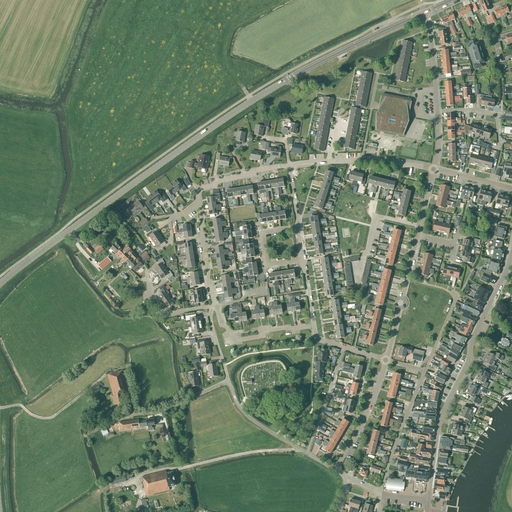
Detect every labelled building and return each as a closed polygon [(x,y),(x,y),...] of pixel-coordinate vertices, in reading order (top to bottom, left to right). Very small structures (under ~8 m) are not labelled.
[(488,4),(486,0),(480,0),(478,1),(480,5),(478,6),(477,4),(472,6),(475,12),(478,11),(478,10),(478,8),(488,4)] [(478,10),(478,11),(479,11),(482,9),(484,13),(490,10),(488,4),(478,8),(478,10)] [(467,19),(469,18),(468,14),(471,12),(468,6),(463,8),(465,15),(467,19)] [(500,8),(503,15),(509,12),(506,6),(500,8)] [(460,18),(465,15),(463,8),(457,11),(460,18)] [(497,18),(503,15),(500,8),(494,11),(497,18)] [(490,20),(494,18),(492,12),(488,14),(489,16),(486,17),(488,21),(490,20)] [(451,26),(453,26),(453,25),(451,21),(455,20),(452,13),(446,16),(449,22),(451,26)] [(440,18),(443,25),(449,22),(446,16),(440,18)] [(511,35),(501,38),(501,39),(502,41),(506,40),(507,44),(509,43),(510,46),(511,45),(511,35)] [(401,48),(411,50),(412,43),(402,41),(401,48)] [(475,44),(474,41),(467,43),(475,69),(483,67),(482,64),(485,63),(478,43),(475,44)] [(411,50),(401,48),(400,54),(409,56),(411,50)] [(400,54),(398,61),(408,63),(409,56),(400,54)] [(398,61),(397,67),(407,69),(408,63),(398,61)] [(397,67),(396,74),(406,76),(407,69),(397,67)] [(362,72),(361,79),(370,81),(371,74),(362,72)] [(396,74),(395,81),(404,82),(406,76),(396,74)] [(370,81),(361,79),(359,85),(369,87),(370,81)] [(358,92),(368,94),(369,87),(359,85),(358,92)] [(469,97),(469,89),(463,89),(464,99),(466,99),(466,105),(473,105),(473,97),(469,97)] [(357,99),(366,100),(368,94),(358,92),(357,99)] [(489,97),(487,106),(493,108),(494,105),(498,106),(499,100),(495,99),(494,101),(490,100),(492,93),(490,93),(489,97)] [(411,99),(395,96),(383,94),(381,97),(378,111),(376,115),(376,130),(404,135),(409,122),(409,117),(411,103),(411,99)] [(489,97),(480,95),(480,98),(482,99),(480,105),(487,106),(489,97)] [(332,106),(334,99),(324,98),(323,104),(332,106)] [(357,99),(355,105),(365,107),(366,100),(357,99)] [(323,104),(321,111),(331,113),(332,106),(323,104)] [(350,115),(360,117),(361,110),(361,108),(365,108),(365,107),(355,105),(355,107),(352,107),(351,108),(350,115)] [(321,111),(320,117),(330,119),(331,113),(321,111)] [(349,121),(358,123),(360,117),(350,115),(349,121)] [(319,124),(329,126),(330,119),(320,117),(319,124)] [(268,128),(269,121),(263,119),(261,127),(256,126),(254,135),(262,137),(264,127),(268,128)] [(349,121),(348,128),(357,130),(358,123),(349,121)] [(289,135),(289,133),(296,135),(297,130),(296,130),(297,125),(291,124),(290,131),(287,131),(287,134),(289,135)] [(329,126),(319,124),(318,130),(327,132),(329,126)] [(473,134),(476,125),(471,124),(470,127),(465,125),(465,134),(467,135),(468,133),(473,134)] [(346,134),(356,136),(357,130),(348,128),(346,134)] [(486,129),(484,138),(489,139),(492,130),(486,129)] [(327,132),(318,130),(316,137),(326,139),(327,132)] [(243,143),(245,133),(238,132),(236,141),(236,144),(236,145),(239,146),(240,145),(240,142),(243,143)] [(345,141),(355,143),(356,136),(346,134),(345,141)] [(326,139),(316,137),(315,143),(325,145),(326,139)] [(355,143),(345,141),(344,148),(353,149),(355,143)] [(314,150),(323,152),(325,145),(315,143),(314,150)] [(302,154),(303,146),(293,144),(291,153),(296,154),(296,153),(302,154)] [(268,152),(271,152),(270,156),(280,158),(281,150),(269,148),(268,150),(268,152)] [(260,161),(261,153),(252,151),(250,159),(260,161)] [(206,169),(209,157),(200,155),(199,164),(195,164),(195,162),(190,161),(189,168),(194,169),(194,167),(206,169)] [(230,159),(220,157),(220,161),(219,165),(228,167),(229,163),(231,164),(232,158),(230,157),(230,159)] [(511,180),(511,179),(511,173),(511,170),(504,169),(503,171),(506,172),(505,178),(511,180)] [(324,177),(334,180),(335,178),(332,177),(333,173),(326,171),(324,177)] [(353,181),(353,183),(355,183),(357,173),(351,172),(350,176),(347,175),(346,180),(349,181),(349,180),(353,181)] [(357,173),(355,183),(356,183),(357,182),(361,183),(361,184),(364,185),(365,179),(362,179),(363,175),(357,173)] [(334,180),(324,177),(322,183),(330,186),(331,182),(334,182),(334,180)] [(374,188),(375,186),(376,178),(370,177),(368,184),(372,185),(372,188),(374,188)] [(383,180),(376,178),(375,186),(374,188),(376,189),(377,186),(381,187),(383,180)] [(171,184),(177,192),(181,189),(183,192),(187,190),(182,183),(179,185),(176,181),(171,184)] [(388,192),(389,189),(393,190),(395,183),(389,181),(387,189),(386,191),(388,192)] [(321,189),(328,192),(330,186),(322,183),(321,189)] [(173,195),(177,192),(171,184),(166,188),(169,192),(167,194),(172,201),(175,198),(173,195)] [(450,187),(441,185),(439,191),(452,194),(453,192),(449,191),(450,187)] [(466,200),(469,187),(464,186),(461,196),(460,199),(466,200)] [(469,187),(466,200),(468,201),(469,198),(473,199),(475,189),(469,187)] [(321,189),(319,195),(326,198),(328,192),(321,189)] [(399,196),(409,198),(411,192),(404,190),(403,194),(400,193),(399,196)] [(483,205),(487,192),(481,190),(478,200),(477,205),(483,206),(483,205)] [(151,195),(156,203),(161,200),(163,203),(166,200),(161,194),(159,196),(156,191),(151,195)] [(487,192),(483,205),(486,205),(486,202),(490,203),(492,193),(487,192)] [(152,210),(154,209),(152,206),(156,203),(151,195),(146,199),(149,203),(146,205),(151,211),(152,210)] [(319,195),(317,201),(324,204),(325,201),(326,198),(319,195)] [(501,209),(504,196),(498,195),(496,204),(500,205),(499,209),(501,209)] [(399,196),(399,198),(401,199),(400,203),(408,204),(409,198),(399,196)] [(447,198),(438,196),(437,201),(450,204),(450,202),(446,201),(447,198)] [(504,196),(501,209),(503,210),(503,208),(507,209),(510,198),(504,196)] [(147,209),(140,199),(137,202),(129,208),(134,215),(142,209),(144,211),(147,209)] [(323,206),(326,206),(327,204),(324,204),(317,201),(315,207),(322,210),(323,206)] [(277,207),(280,221),(286,220),(285,216),(288,215),(287,209),(284,210),(285,212),(280,212),(280,211),(280,210),(280,207),(277,207)] [(396,208),(396,210),(398,211),(397,215),(405,217),(406,210),(396,208)] [(267,223),(265,209),(263,210),(263,213),(264,213),(264,215),(259,215),(259,214),(256,214),(257,220),(260,219),(261,223),(267,223)] [(273,222),(272,213),(267,214),(267,212),(268,212),(267,209),(265,209),(267,223),(273,222)] [(438,232),(441,219),(439,218),(438,222),(435,222),(433,231),(438,232)] [(240,231),(234,232),(235,234),(238,234),(251,232),(250,226),(246,226),(246,223),(240,224),(240,227),(242,227),(243,231),(241,232),(241,231),(240,231)] [(179,233),(191,231),(190,225),(182,226),(183,230),(179,231),(179,233)] [(493,240),(496,241),(497,238),(504,240),(505,235),(506,232),(505,232),(506,228),(497,226),(494,237),(489,236),(489,240),(493,240)] [(153,242),(161,237),(157,231),(153,234),(152,231),(146,235),(148,238),(149,237),(152,240),(153,242)] [(238,234),(235,234),(235,237),(242,236),(242,235),(243,235),(244,239),(242,239),(243,243),(249,242),(248,239),(252,238),(251,232),(238,234)] [(161,237),(153,242),(155,246),(154,247),(157,251),(162,247),(161,245),(164,242),(161,237)] [(464,240),(462,245),(472,248),(473,244),(476,245),(476,244),(477,242),(477,240),(472,238),(471,241),(466,240),(464,240)] [(502,242),(496,241),(493,240),(492,247),(501,249),(502,242)] [(242,250),(241,250),(241,252),(241,253),(254,251),(253,244),(249,245),(249,242),(243,243),(243,246),(241,246),(242,250)] [(91,254),(94,252),(85,243),(82,246),(91,254)] [(180,251),(192,249),(191,243),(184,244),(184,248),(180,249),(180,251)] [(115,254),(120,249),(115,244),(110,249),(115,254)] [(475,249),(472,248),(462,245),(461,251),(467,253),(471,254),(472,250),(475,251),(475,249)] [(503,258),(503,255),(504,251),(493,248),(492,251),(493,252),(492,258),(491,260),(501,263),(502,258),(503,258)] [(126,252),(123,250),(122,251),(120,249),(115,254),(118,257),(119,256),(122,258),(126,252)] [(142,259),(147,254),(149,252),(146,249),(139,256),(142,259)] [(254,251),(241,253),(241,255),(245,254),(246,253),(247,258),(245,258),(246,261),(251,261),(251,258),(255,257),(254,251)] [(471,254),(467,253),(461,251),(460,257),(467,259),(466,262),(472,264),(474,258),(470,257),(471,254)] [(131,257),(128,254),(126,252),(122,258),(126,262),(131,257)] [(424,253),(423,259),(436,262),(436,260),(432,259),(433,256),(424,253)] [(134,260),(131,257),(126,262),(132,269),(137,264),(134,260)] [(107,258),(98,266),(101,270),(111,262),(107,258)] [(386,260),(385,264),(392,266),(394,260),(385,258),(384,259),(386,260)] [(158,274),(165,269),(163,265),(164,264),(162,260),(156,263),(158,266),(154,268),(158,274)] [(247,268),(243,269),(244,271),(257,269),(256,263),(252,264),(251,261),(246,261),(246,264),(246,265),(248,264),(249,269),(247,269),(247,268)] [(497,275),(501,264),(490,261),(487,271),(481,269),(480,272),(483,274),(485,274),(490,276),(491,273),(497,275)] [(137,264),(132,269),(135,272),(143,266),(139,262),(137,264)] [(421,264),(420,269),(433,272),(433,270),(429,269),(430,266),(421,264)] [(452,277),(455,268),(449,267),(446,280),(449,280),(450,276),(452,277)] [(165,269),(158,274),(161,279),(165,277),(167,279),(172,276),(172,275),(171,273),(170,271),(168,272),(165,269)] [(257,269),(244,271),(244,274),(248,273),(247,272),(249,272),(250,277),(248,277),(249,280),(255,279),(254,276),(258,276),(257,269)] [(287,271),(289,284),(292,284),(291,280),(291,279),(295,278),(295,280),(298,279),(297,274),(294,274),(294,270),(287,271)] [(290,288),(289,284),(287,271),(281,272),(282,280),(287,280),(287,281),(288,288),(290,288)] [(187,281),(199,279),(198,273),(190,274),(191,278),(186,279),(187,281)] [(275,286),(277,286),(275,273),(269,274),(269,278),(266,279),(267,284),(270,284),(270,282),(275,281),(275,283),(274,283),(275,286)] [(493,285),(496,279),(489,276),(483,274),(480,280),(488,284),(489,282),(493,285)] [(476,293),(487,298),(489,292),(479,287),(476,293)] [(161,302),(169,297),(168,294),(169,293),(167,290),(165,288),(161,291),(160,292),(161,294),(158,297),(161,302)] [(203,303),(202,297),(201,291),(193,292),(194,296),(189,296),(190,301),(194,300),(195,304),(198,304),(203,303)] [(474,298),(484,303),(487,298),(476,293),(474,298)] [(169,297),(161,302),(165,307),(169,305),(170,308),(176,304),(173,299),(171,300),(169,297)] [(375,304),(383,306),(384,300),(375,298),(375,299),(374,299),(374,300),(376,301),(375,304)] [(295,304),(294,299),(292,299),(294,312),(300,311),(299,303),(295,304)] [(483,304),(478,302),(473,299),(471,303),(465,300),(464,304),(470,307),(470,306),(475,308),(480,311),(483,304)] [(274,302),(276,314),(282,313),(281,306),(277,306),(277,302),(274,302)] [(259,306),(257,306),(259,319),(265,318),(263,310),(260,310),(259,307),(259,306)] [(477,318),(480,312),(467,306),(464,311),(474,315),(474,316),(477,318)] [(241,309),(239,310),(241,322),(247,321),(246,313),(242,313),(241,309)] [(234,314),(230,315),(231,319),(234,319),(235,323),(240,322),(241,322),(239,310),(237,310),(237,314),(234,315),(234,314)] [(468,323),(473,326),(476,320),(470,317),(471,315),(464,312),(463,315),(460,321),(463,323),(464,323),(466,324),(467,324),(468,323)] [(192,327),(202,325),(201,318),(196,319),(196,315),(185,317),(186,321),(191,320),(192,327)] [(202,325),(192,327),(193,333),(188,334),(189,338),(199,337),(198,333),(204,332),(202,325)] [(468,337),(471,331),(461,327),(458,333),(468,337)] [(347,333),(346,331),(336,333),(337,339),(344,338),(344,334),(347,333)] [(457,334),(451,331),(449,336),(457,339),(456,341),(450,338),(449,340),(463,347),(465,343),(467,338),(457,334)] [(500,341),(498,345),(507,350),(511,341),(511,337),(507,335),(505,338),(502,337),(500,341)] [(206,343),(206,340),(197,341),(198,349),(201,349),(202,355),(211,353),(209,343),(206,343)] [(463,348),(454,343),(452,346),(449,344),(448,346),(451,348),(460,353),(463,348)] [(407,349),(400,348),(398,356),(405,357),(406,352),(411,353),(413,349),(407,347),(407,349)] [(457,358),(460,353),(451,348),(450,351),(447,349),(446,349),(445,350),(445,351),(447,352),(449,353),(457,358)] [(447,359),(454,363),(457,358),(450,354),(447,352),(445,355),(448,356),(447,359)] [(486,358),(496,362),(497,359),(502,361),(504,357),(495,352),(493,355),(488,353),(486,358)] [(416,354),(414,360),(422,362),(423,356),(416,354)] [(449,362),(443,358),(436,355),(435,357),(439,359),(442,360),(440,364),(441,364),(446,367),(449,362)] [(494,366),(496,362),(486,358),(483,363),(491,366),(489,369),(494,371),(497,367),(494,366)] [(209,378),(218,377),(216,364),(208,365),(209,378)] [(440,372),(446,375),(448,376),(451,370),(444,366),(442,370),(438,367),(437,369),(438,370),(441,372),(440,372)] [(349,370),(348,370),(345,370),(344,372),(349,373),(351,374),(352,373),(354,374),(353,378),(360,380),(361,373),(349,371),(349,370)] [(445,378),(446,375),(440,372),(441,372),(438,370),(436,374),(438,374),(435,381),(443,384),(446,378),(445,378)] [(478,375),(488,379),(489,376),(492,377),(494,373),(489,370),(487,373),(480,370),(478,375)] [(118,371),(107,374),(108,378),(111,387),(114,397),(115,397),(117,405),(118,408),(119,408),(124,407),(121,396),(130,393),(123,371),(118,372),(118,371)] [(191,386),(199,385),(197,372),(189,373),(191,386)] [(401,380),(402,378),(400,378),(400,375),(394,373),(392,379),(401,381),(401,380)] [(486,383),(488,379),(478,375),(475,380),(482,383),(481,386),(486,388),(489,384),(486,383)] [(441,392),(442,387),(435,384),(436,383),(431,381),(429,384),(435,386),(434,389),(441,392)] [(399,390),(397,390),(397,387),(391,385),(389,391),(396,392),(398,393),(398,391),(399,390)] [(470,385),(468,390),(478,394),(480,391),(487,395),(488,391),(483,388),(478,385),(477,388),(470,385)] [(350,395),(355,396),(357,390),(349,388),(349,389),(348,391),(348,390),(347,396),(349,396),(350,395)] [(422,388),(421,391),(429,394),(429,395),(428,401),(437,403),(439,393),(433,391),(422,388)] [(477,397),(478,394),(468,390),(466,394),(472,398),(471,400),(474,401),(473,402),(478,405),(481,400),(478,399),(478,398),(477,397)] [(345,399),(344,405),(353,407),(354,401),(347,400),(345,399)] [(418,399),(417,402),(427,404),(427,408),(436,409),(437,403),(427,402),(427,401),(418,399)] [(338,410),(338,413),(339,413),(344,415),(344,412),(346,412),(351,414),(353,407),(344,405),(343,408),(342,411),(339,410),(339,411),(338,410)] [(461,411),(473,417),(474,414),(476,409),(471,407),(470,410),(463,407),(461,411)] [(424,412),(424,415),(426,415),(436,416),(436,409),(426,408),(426,413),(424,412)] [(471,420),(473,417),(461,411),(459,416),(465,419),(464,422),(469,424),(471,420)] [(146,420),(147,427),(148,429),(152,429),(151,426),(155,425),(154,419),(146,420)] [(338,424),(346,428),(349,423),(343,419),(341,423),(340,422),(338,424)] [(139,428),(147,427),(146,420),(138,422),(138,420),(119,423),(120,431),(139,428)] [(452,430),(462,432),(463,428),(466,429),(466,426),(466,424),(461,423),(460,426),(453,425),(452,430)] [(338,424),(337,426),(339,427),(337,430),(343,433),(346,428),(338,424)] [(334,432),(332,434),(340,438),(343,433),(337,430),(335,433),(334,432)] [(462,435),(462,432),(452,430),(451,435),(458,436),(458,439),(464,440),(464,435),(462,435)] [(432,442),(433,435),(423,434),(412,431),(411,436),(415,437),(413,443),(417,443),(418,439),(420,439),(420,440),(424,441),(424,439),(426,439),(426,440),(432,442)] [(164,442),(171,440),(169,432),(163,434),(165,438),(163,439),(164,442)] [(340,438),(332,434),(331,436),(333,437),(331,440),(337,443),(340,438)] [(459,445),(460,440),(454,439),(441,437),(439,449),(450,450),(451,446),(453,446),(453,444),(459,445)] [(405,449),(408,441),(402,439),(399,447),(405,449)] [(337,443),(331,440),(329,443),(328,442),(326,444),(334,449),(337,443)] [(326,444),(325,446),(327,447),(325,450),(330,454),(334,449),(326,444)] [(430,458),(431,450),(424,449),(425,446),(419,444),(416,455),(423,457),(430,458)] [(448,451),(439,450),(437,458),(437,462),(446,464),(448,451)] [(416,457),(417,457),(417,456),(410,454),(409,460),(408,462),(414,463),(414,462),(416,462),(416,457)] [(430,459),(417,457),(416,457),(416,462),(416,464),(429,466),(430,459)] [(411,471),(413,466),(406,464),(406,463),(398,461),(397,466),(400,467),(398,472),(403,473),(404,469),(411,471)] [(370,470),(373,471),(379,474),(381,469),(371,465),(370,468),(370,470)] [(360,474),(366,477),(368,471),(369,471),(370,470),(370,468),(366,467),(366,468),(363,467),(360,474)] [(436,468),(435,475),(448,477),(449,471),(453,472),(453,469),(443,467),(443,469),(436,468)] [(166,471),(142,477),(143,482),(146,496),(169,490),(169,487),(176,486),(173,472),(167,474),(166,471)] [(427,481),(428,474),(417,472),(414,472),(406,471),(405,477),(409,478),(414,479),(415,479),(414,482),(426,484),(426,481),(427,481)] [(113,485),(126,481),(125,476),(111,480),(113,485)] [(453,482),(453,479),(435,476),(434,484),(445,485),(446,481),(453,482)] [(404,481),(388,478),(387,481),(387,484),(386,489),(403,492),(403,491),(401,491),(403,481),(404,481)] [(449,493),(449,491),(450,487),(445,486),(434,484),(433,490),(444,492),(449,493)] [(355,501),(351,511),(357,511),(360,503),(355,501)]
